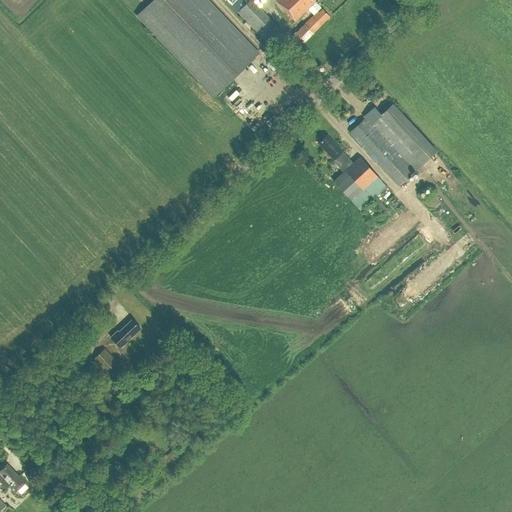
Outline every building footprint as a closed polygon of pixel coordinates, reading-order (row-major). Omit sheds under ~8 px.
[(259,53),(208,0),(151,0),(135,15),(214,97),(259,53)] [(281,31),(251,1),(251,0),(227,0),(238,12),(268,44),(281,31)] [(275,0),(294,21),(315,2),(314,0),(275,0)] [(301,46),(330,17),(321,8),(291,36),(301,46)] [(364,117),(348,132),(398,186),(437,150),(392,103),(370,123),(364,117)] [(343,171),(332,180),(360,211),(387,186),(359,156),(352,163),(328,135),(318,144),(343,171)] [(433,193),(426,199),(433,208),(440,202),(433,193)] [(387,209),(379,200),(374,205),(382,214),(387,209)] [(371,216),(375,213),(369,206),(365,209),(371,216)] [(405,265),(423,240),(419,237),(409,250),(402,245),(394,257),(405,265)] [(91,258),(102,254),(97,242),(86,246),(91,258)] [(369,281),(377,290),(396,274),(388,264),(369,281)] [(121,347),(141,328),(131,318),(118,330),(117,329),(110,336),(121,347)] [(104,348),(92,359),(109,377),(111,375),(118,382),(125,375),(118,368),(120,366),(104,348)] [(148,441),(137,429),(97,465),(107,477),(148,441)] [(185,460),(174,448),(122,494),(133,507),(185,460)] [(14,493),(16,491),(25,483),(19,476),(17,478),(5,465),(0,469),(0,486),(4,491),(8,487),(14,493)] [(68,482),(64,475),(59,479),(63,485),(68,482)]
